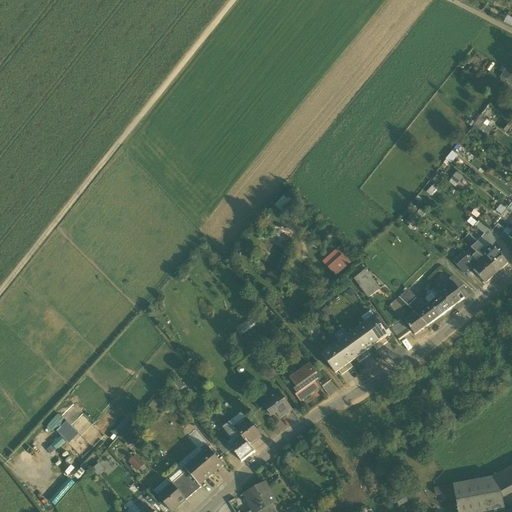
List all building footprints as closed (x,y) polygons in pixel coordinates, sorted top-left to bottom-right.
[(503,23),(511,26),(511,19),(507,16),(503,23)] [(506,83),(511,76),(504,71),(499,78),(506,83)] [(480,116),(473,126),(483,133),(490,123),(480,116)] [(511,126),(511,124),(507,121),(501,128),(507,133),(511,126)] [(458,156),(452,152),(446,160),(451,164),(458,156)] [(457,173),(451,180),(458,186),(464,178),(457,173)] [(437,175),(432,181),(439,186),(444,180),(437,175)] [(437,191),(432,187),(427,193),(432,198),(437,191)] [(284,196),(275,206),(282,214),(294,202),(290,198),(288,200),(284,196)] [(501,217),(507,210),(501,204),(495,212),(501,217)] [(420,210),(416,216),(421,220),(426,215),(420,210)] [(501,217),(506,221),(509,218),(511,220),(511,213),(507,210),(501,217)] [(409,226),(414,221),(416,219),(410,215),(404,222),(409,226)] [(501,221),(491,232),(498,238),(499,239),(504,233),(508,228),(507,228),(510,225),(506,221),(501,217),(499,220),(501,221)] [(420,226),(414,221),(409,226),(408,228),(414,233),(420,226)] [(475,227),(484,234),(488,230),(479,222),(475,227)] [(494,242),(498,238),(491,232),(488,230),(484,234),(494,242)] [(471,249),(477,243),(476,241),(469,234),(462,242),(471,249)] [(491,247),(491,246),(494,242),(484,234),(480,239),(491,247)] [(491,247),(480,239),(476,241),(477,243),(485,252),(491,247)] [(477,253),(485,260),(496,251),(491,246),(491,247),(485,252),(477,243),(471,249),(472,249),(477,253)] [(454,263),(464,274),(471,268),(474,270),(480,265),(473,257),(477,253),(472,249),(466,254),(465,253),(454,263)] [(323,262),(330,270),(344,258),(336,250),(323,262)] [(496,250),(496,251),(485,260),(485,261),(497,274),(508,264),(496,250)] [(485,284),(497,274),(485,261),(485,260),(477,253),(473,257),(480,265),(474,270),(485,284)] [(330,270),(336,276),(349,264),(344,258),(330,270)] [(354,279),(369,298),(380,289),(366,270),(354,279)] [(450,279),(458,290),(464,286),(453,276),(450,279)] [(440,292),(442,295),(452,308),(465,299),(458,290),(450,279),(440,292)] [(352,289),(347,292),(351,298),(356,295),(352,289)] [(399,298),(408,307),(416,299),(408,290),(399,298)] [(436,300),(435,298),(432,294),(425,299),(429,305),(436,300)] [(429,305),(421,311),(416,315),(428,326),(428,327),(452,308),(442,295),(436,300),(429,305)] [(396,302),(410,315),(413,312),(408,307),(399,298),(396,302)] [(389,306),(400,322),(403,320),(410,315),(396,302),(389,306)] [(327,307),(321,311),(326,319),(332,314),(327,307)] [(361,318),(366,324),(374,317),(370,312),(361,318)] [(415,336),(428,326),(416,315),(413,312),(410,315),(403,320),(411,330),(415,336)] [(366,324),(357,330),(348,336),(339,343),(331,349),(322,355),(335,374),(339,372),(344,368),(350,364),(353,361),(356,359),(362,355),(367,351),(370,349),(373,347),(379,343),(385,339),(388,336),(374,317),(366,324)] [(398,339),(411,330),(403,320),(400,322),(390,329),(398,339)] [(239,334),(254,329),(252,321),(237,326),(239,334)] [(316,329),(312,323),(306,327),(310,333),(316,329)] [(339,343),(348,336),(343,329),(334,335),(339,343)] [(385,339),(379,343),(373,347),(376,351),(382,347),(388,343),(385,339)] [(367,351),(362,355),(356,359),(359,363),(365,359),(370,355),(367,351)] [(350,364),(344,368),(339,372),(342,376),(347,372),(353,368),(350,364)] [(296,396),(301,403),(320,389),(315,382),(318,380),(315,376),(317,374),(310,365),(290,379),(296,388),(294,390),(297,395),(296,396)] [(318,380),(323,387),(332,380),(322,370),(317,374),(315,376),(318,380)] [(181,379),(174,383),(180,391),(186,387),(181,379)] [(276,413),(281,419),(286,416),(279,406),(285,401),(278,392),(262,404),(271,417),(276,413)] [(279,406),(286,416),(292,411),(285,401),(279,406)] [(297,408),(292,411),(298,419),(303,416),(297,408)] [(223,426),(224,428),(230,423),(222,413),(216,418),(223,426)] [(230,423),(235,430),(247,421),(242,415),(230,423)] [(247,421),(235,430),(249,447),(261,438),(247,421)] [(73,428),(67,422),(57,432),(63,438),(73,428)] [(224,428),(233,440),(236,444),(231,447),(233,450),(241,461),(252,452),(249,447),(235,430),(230,423),(224,428)] [(79,434),(73,428),(63,438),(68,445),(79,434)] [(217,447),(225,456),(233,450),(231,447),(228,443),(226,441),(217,447)] [(185,469),(195,460),(202,454),(203,453),(199,448),(176,467),(178,469),(182,474),(183,475),(187,472),(185,469)] [(187,472),(200,486),(224,466),(209,448),(203,453),(202,454),(203,456),(197,462),(195,460),(185,469),(187,472)] [(122,451),(116,456),(121,461),(126,457),(122,451)] [(145,465),(136,455),(128,463),(137,473),(145,465)] [(99,464),(91,470),(98,477),(105,471),(99,464)] [(511,467),(492,478),(504,498),(511,493),(511,467)] [(182,474),(178,469),(168,478),(172,483),(182,474)] [(183,475),(177,480),(191,497),(201,488),(200,486),(187,472),(183,475)] [(458,511),(505,511),(503,498),(504,498),(492,478),(492,477),(468,482),(453,485),(455,492),(458,511)] [(56,506),(77,483),(71,478),(51,501),(56,506)] [(154,492),(158,497),(172,485),(168,480),(154,492)] [(186,501),(191,497),(177,480),(172,485),(185,501),(186,501)] [(254,510),(255,511),(270,505),(275,502),(265,483),(246,494),(254,510)] [(169,510),(170,511),(172,511),(185,501),(172,485),(158,497),(163,503),(169,510)] [(455,492),(453,485),(434,488),(435,496),(455,492)] [(404,494),(395,499),(399,507),(408,502),(404,494)] [(159,507),(162,511),(165,511),(169,510),(163,503),(159,507)]
